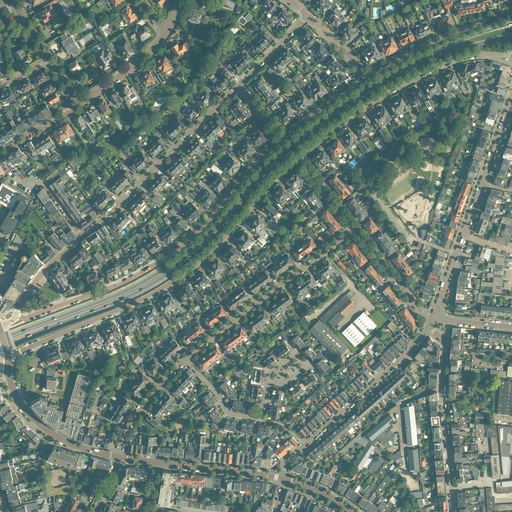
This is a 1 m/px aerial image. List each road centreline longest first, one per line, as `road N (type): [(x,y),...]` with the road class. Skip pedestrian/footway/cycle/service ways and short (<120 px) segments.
road 1 (primary): [(511,23),(427,54),(333,110),(161,271),(0,340)]
road 2 (primary): [(0,348),(164,276),(198,251),(293,148),(373,89),(431,60),(511,35)]
road 3 (residential): [(8,356),(169,284),(300,154)]
road 4 (residential): [(284,137),(172,254),(116,286),(16,315)]
road 5 (residential): [(300,154),(438,66),(477,55),(511,57)]
road 6 (residential): [(82,234),(242,85)]
road 7 (residential): [(183,360),(358,229)]
road 8 (residential): [(282,478),(286,459),(429,328)]
road 9 (residential): [(429,328),(445,345),(452,511)]
road 10 (tertiary): [(117,457),(64,441),(35,421),(14,394),(8,356)]
road 11 (residential): [(511,10),(366,78)]
road 12 (residential): [(463,234),(511,102)]
road 13 (residential): [(267,382),(260,417),(228,413),(183,360)]
road 14 (tertiary): [(282,478),(158,462)]
